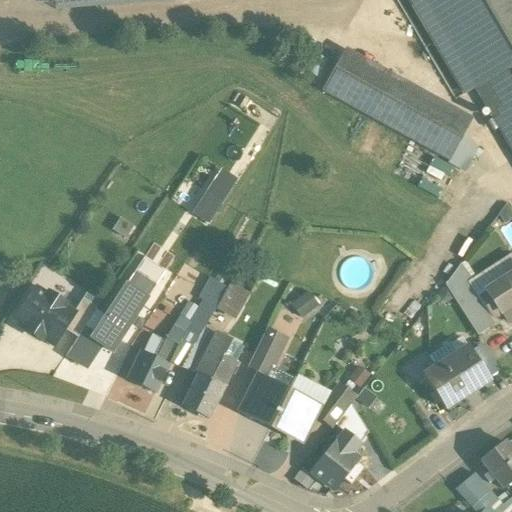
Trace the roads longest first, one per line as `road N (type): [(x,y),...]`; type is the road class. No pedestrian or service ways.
road 1 (track): [(0,47),(288,28),(354,57)]
road 2 (tertiary): [(0,413),(162,457),(284,511)]
road 3 (track): [(189,511),(0,457)]
road 4 (residential): [(511,406),(365,511)]
